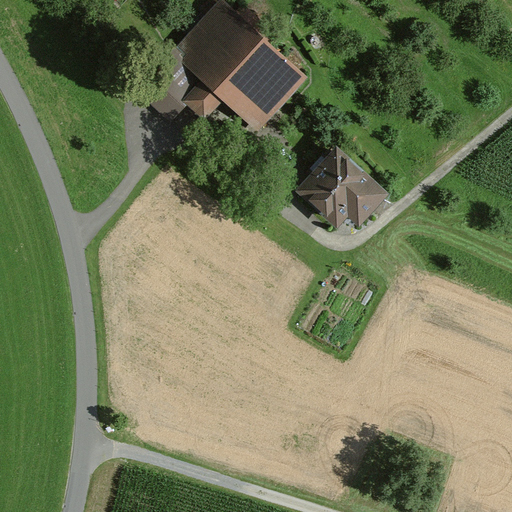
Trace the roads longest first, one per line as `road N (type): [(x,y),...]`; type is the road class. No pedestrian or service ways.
road 1 (unclassified): [(77,511),(87,448),(74,238),(0,68)]
road 2 (track): [(333,511),(142,450),(87,448)]
